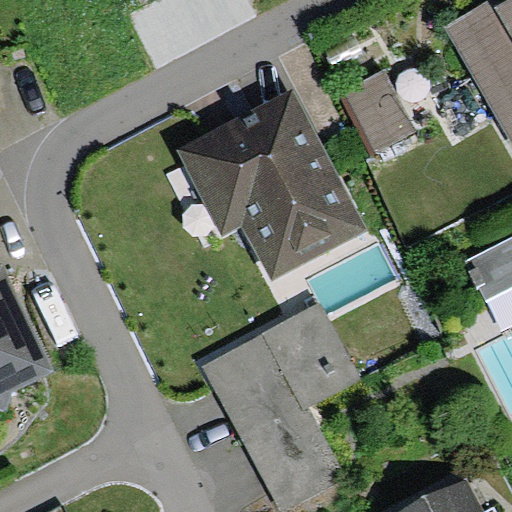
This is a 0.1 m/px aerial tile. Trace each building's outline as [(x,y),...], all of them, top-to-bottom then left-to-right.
[(511,2),(447,39),(506,144),(511,140),(511,2)] [(386,80),(341,101),(368,157),(412,136),(386,80)] [(180,169),(247,300),(361,243),(294,111),(180,169)] [(511,248),(468,273),(488,310),(511,296),(511,248)] [(0,301),(0,413),(42,395),(0,301)] [(207,375),(276,511),(293,511),(330,494),(290,416),(345,388),(312,322),(207,375)] [(473,511),(467,498),(438,511),(473,511)]
